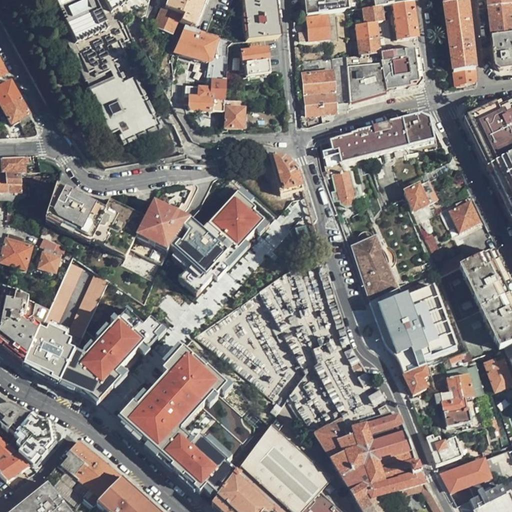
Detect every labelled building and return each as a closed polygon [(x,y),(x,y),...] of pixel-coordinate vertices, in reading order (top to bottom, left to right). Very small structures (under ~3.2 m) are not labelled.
[(47,0),(71,46),(85,75),(93,71),(95,73),(93,74),(95,77),(107,71),(110,77),(83,91),(106,138),(117,132),(118,136),(117,138),(121,148),(158,130),(153,119),(151,120),(149,116),(151,115),(132,77),(119,83),(118,80),(120,79),(118,74),(116,75),(113,69),(115,68),(114,66),(111,67),(110,63),(123,57),(115,42),(118,40),(119,42),(124,40),(116,24),(102,30),(100,25),(102,24),(89,0),(97,0),(108,16),(135,0),(47,0)] [(166,0),(163,8),(179,15),(180,16),(178,22),(186,26),(192,29),(202,0),(166,0)] [(277,39),(273,0),(240,0),(241,2),(232,4),(233,17),(242,17),(245,42),(248,42),(264,40),(277,39)] [(304,0),(306,18),(347,12),(353,11),(351,0),(304,0)] [(486,0),(488,9),(511,6),(510,0),(486,0)] [(412,2),(393,5),(398,41),(416,38),(414,23),(412,2)] [(468,2),(445,5),(450,42),(454,73),(476,70),(468,2)] [(511,7),(511,6),(488,9),(490,24),(492,39),(511,36),(511,7)] [(364,24),(375,22),(382,21),(380,7),(363,10),(364,24)] [(179,15),(163,8),(154,27),(170,34),(179,15)] [(328,43),(326,21),(306,22),(308,45),(328,43)] [(355,25),(357,40),(377,37),(375,22),(364,24),(355,25)] [(185,87),(184,98),(188,98),(188,106),(190,110),(222,113),(223,101),(225,78),(227,48),(230,44),(204,35),(192,29),(186,26),(180,38),(174,53),(206,64),(209,62),(210,62),(212,63),(214,63),(211,90),(185,87)] [(152,40),(143,32),(138,39),(143,51),(152,40)] [(511,36),(492,39),(495,68),(499,73),(509,71),(511,70),(511,36)] [(376,55),(376,53),(376,50),(378,49),(377,37),(357,40),(359,58),(376,55)] [(264,40),(248,42),(249,52),(240,53),(242,65),(244,65),(246,77),(268,74),(266,62),(267,62),(264,40)] [(418,58),(417,49),(383,53),(376,53),(376,55),(378,55),(384,91),(389,91),(390,92),(400,91),(399,89),(407,88),(408,89),(417,88),(422,81),(418,58)] [(349,106),(384,95),(384,91),(378,55),(376,55),(359,58),(349,59),(346,59),(346,61),(349,97),(349,106)] [(332,73),(334,93),(335,107),(349,106),(349,97),(346,61),(346,59),(301,62),(302,75),(332,73)] [(476,79),(476,70),(454,73),(456,87),(463,86),(464,85),(475,83),(476,79)] [(302,75),(304,97),(334,93),(332,73),(302,75)] [(19,99),(10,83),(0,87),(0,107),(1,108),(15,101),(19,99)] [(307,117),(308,129),(322,124),(321,116),(335,115),(335,107),(334,93),(304,97),(306,117),(307,117)] [(32,124),(19,99),(15,101),(1,108),(9,124),(11,124),(12,126),(18,124),(21,129),(32,124)] [(511,157),(511,100),(502,102),(473,108),(466,120),(490,168),(511,157)] [(241,130),(243,109),(226,109),(224,129),(238,130),(241,130)] [(320,146),(326,169),(343,166),(435,144),(429,122),(422,118),(374,129),(374,131),(358,134),(358,136),(331,142),(332,143),(320,146)] [(261,153),(257,153),(256,163),(267,165),(268,155),(261,153)] [(281,197),(303,191),(301,185),(302,185),(301,182),(300,181),(298,174),(299,173),(297,171),(296,171),(290,163),(286,158),(282,157),(268,155),(271,168),(281,197)] [(511,157),(490,168),(511,214),(511,157)] [(25,174),(25,173),(24,159),(2,160),(3,174),(25,174)] [(343,166),(326,169),(328,178),(332,178),(336,193),(333,193),(335,202),(338,201),(339,203),(345,206),(352,205),(357,200),(357,198),(360,198),(357,189),(355,189),(351,174),(346,175),(345,172),(344,172),(343,166)] [(486,170),(511,223),(511,214),(490,168),(486,170)] [(8,177),(7,194),(26,194),(25,184),(21,184),(21,177),(8,177)] [(46,185),(45,177),(35,177),(36,186),(46,185)] [(427,183),(405,194),(413,213),(437,202),(427,183)] [(44,223),(124,261),(128,253),(143,221),(106,205),(102,212),(54,190),(44,223)] [(175,242),(169,250),(190,269),(182,278),(200,294),(219,274),(222,276),(231,268),(227,265),(230,262),(265,223),(254,213),(256,211),(238,194),(217,217),(221,220),(207,237),(190,222),(183,230),(189,235),(181,246),(175,242)] [(480,225),(464,194),(452,200),(455,205),(438,213),(447,230),(454,226),(459,235),(480,225)] [(168,252),(173,242),(189,222),(151,203),(143,221),(128,253),(160,268),(168,252)] [(436,244),(425,220),(418,224),(429,247),(436,244)] [(301,251),(312,248),(306,226),(294,230),(301,251)] [(357,237),(357,243),(373,239),(370,235),(366,233),(363,232),(360,233),(358,234),(357,237)] [(7,234),(5,241),(21,246),(23,240),(10,234),(7,234)] [(376,238),(373,239),(357,243),(361,253),(358,254),(365,276),(361,278),(371,304),(384,298),(396,293),(388,270),(379,249),(376,238)] [(55,245),(43,239),(40,248),(52,253),(53,253),(55,245)] [(31,248),(21,246),(5,241),(0,262),(0,263),(25,270),(31,248)] [(379,249),(388,270),(391,268),(393,266),(395,262),(395,259),(395,256),(393,252),(389,249),(383,247),(379,249)] [(499,262),(494,253),(466,265),(461,268),(499,351),(505,349),(511,346),(511,290),(510,285),(507,286),(496,264),(499,262)] [(57,274),(60,263),(60,258),(43,254),(39,269),(57,274)] [(461,268),(466,265),(461,256),(437,267),(441,277),(461,268)] [(271,265),(277,270),(284,262),(278,257),(271,265)] [(396,293),(399,292),(391,268),(388,270),(396,293)] [(24,368),(38,338),(49,313),(50,311),(20,298),(0,289),(0,350),(23,369),(24,368)] [(376,316),(390,310),(384,298),(371,304),(376,316)] [(390,310),(376,316),(384,334),(424,316),(416,298),(390,310)] [(52,310),(48,314),(68,332),(72,328),(52,310)] [(131,315),(125,310),(119,317),(121,318),(124,322),(129,317),(131,315)] [(60,387),(76,352),(65,343),(70,337),(67,334),(68,332),(48,314),(38,338),(24,368),(23,369),(57,388),(59,386),(60,387)] [(76,352),(60,387),(71,392),(92,401),(98,406),(125,376),(129,371),(124,367),(137,352),(134,350),(139,345),(147,351),(156,341),(153,338),(159,330),(149,321),(142,328),(129,317),(124,322),(121,318),(116,323),(112,320),(109,323),(113,327),(84,359),(76,352)] [(105,328),(94,340),(98,344),(109,332),(105,328)] [(161,329),(159,330),(153,338),(156,341),(157,342),(165,333),(161,329)] [(483,336),(483,346),(473,347),(473,354),(492,353),(491,336),(483,336)] [(143,358),(149,353),(147,351),(139,345),(134,350),(137,352),(143,358)] [(89,346),(80,356),(84,359),(93,349),(89,346)] [(161,365),(165,369),(179,352),(175,348),(165,360),(161,365)] [(171,435),(175,429),(196,404),(200,408),(203,405),(211,395),(214,398),(218,393),(224,386),(204,369),(203,370),(180,351),(179,352),(165,369),(161,372),(166,376),(170,379),(154,397),(150,394),(146,398),(136,409),(132,405),(117,423),(158,459),(159,458),(147,447),(155,438),(161,443),(159,445),(161,446),(165,442),(163,440),(169,433),(171,435)] [(511,387),(503,363),(495,366),(494,362),(486,365),(495,393),(511,387)] [(428,379),(426,368),(403,377),(412,398),(426,392),(421,382),(428,379)] [(170,379),(166,376),(150,394),(154,397),(170,379)] [(448,394),(439,396),(440,404),(446,429),(461,427),(461,431),(469,429),(468,425),(470,425),(468,411),(465,411),(463,401),(472,399),(467,377),(445,380),(448,394)] [(223,381),(221,383),(224,386),(218,393),(222,397),(230,388),(223,381)] [(146,398),(142,394),(132,405),(136,409),(146,398)] [(203,405),(207,408),(215,399),(211,395),(203,405)] [(175,429),(179,432),(200,408),(196,404),(175,429)] [(352,497),(412,478),(419,475),(417,468),(407,438),(398,416),(392,418),(386,406),(379,410),(380,417),(347,426),(341,418),(315,435),(352,497)] [(0,410),(0,443),(6,449),(11,443),(28,422),(29,420),(8,407),(0,410)] [(235,472),(277,511),(346,511),(321,489),(328,482),(328,479),(275,431),(281,423),(275,417),(259,438),(235,472)] [(496,438),(490,420),(484,422),(491,440),(496,438)] [(49,431),(36,424),(33,427),(28,422),(11,443),(6,449),(29,468),(32,470),(52,447),(49,431)] [(179,432),(175,429),(171,435),(169,433),(163,440),(165,442),(161,446),(159,445),(161,443),(155,438),(147,447),(159,458),(163,461),(173,471),(172,472),(183,481),(199,496),(202,492),(206,488),(209,491),(213,495),(217,498),(234,474),(230,470),(225,466),(227,464),(203,444),(198,439),(193,444),(179,432)] [(440,444),(438,440),(433,441),(431,438),(426,440),(436,463),(437,467),(460,459),(453,440),(440,444)] [(207,440),(203,444),(227,464),(230,460),(207,440)] [(0,443),(0,479),(6,485),(29,468),(6,449),(0,443)] [(55,470),(99,508),(119,484),(121,481),(118,478),(99,462),(77,444),(75,447),(55,470)] [(172,472),(173,471),(163,461),(159,458),(158,459),(165,466),(172,472)] [(496,458),(441,477),(451,494),(503,476),(511,503),(511,460),(500,465),(496,458)] [(94,511),(99,508),(55,470),(46,481),(45,482),(50,488),(70,511),(94,511)] [(277,511),(235,472),(222,490),(211,506),(217,511),(277,511)] [(352,497),(361,511),(385,511),(382,505),(379,498),(425,485),(422,480),(419,475),(412,478),(352,497)] [(121,481),(119,484),(129,493),(131,491),(132,491),(130,489),(121,481)] [(131,495),(129,493),(119,484),(99,508),(103,511),(150,511),(138,501),(134,498),(131,495)] [(382,505),(385,511),(440,511),(425,485),(379,498),(382,505)] [(70,511),(50,488),(27,506),(18,511),(70,511)] [(206,488),(202,492),(209,499),(213,495),(209,491),(206,488)] [(139,499),(140,498),(134,492),(133,493),(131,495),(134,498),(138,501),(139,499)] [(138,501),(150,511),(153,511),(139,499),(138,501)]
